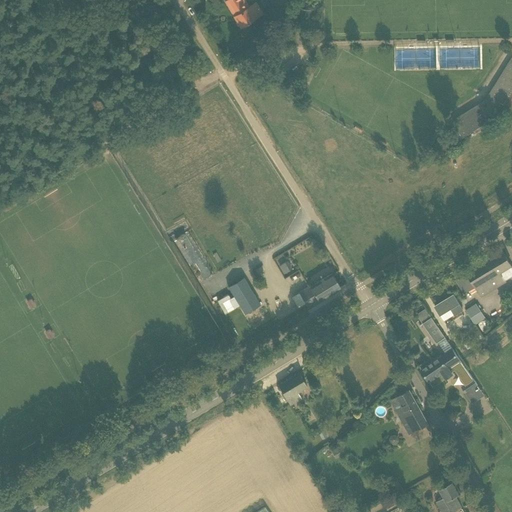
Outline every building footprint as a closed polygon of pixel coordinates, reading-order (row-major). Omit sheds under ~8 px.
[(255,2),(249,6),(245,0),(226,0),(225,1),(235,15),(234,16),(241,27),(262,13),(255,2)] [(511,87),(511,86),(497,62),(496,60),(496,59),(496,58),(496,56),(496,55),(496,53),(496,52),(497,50),(497,49),(511,25),(511,0),(477,0),(468,16),(467,17),(466,17),(465,18),(464,18),(463,19),(462,19),(461,19),(460,19),(459,19),(458,18),(457,18),(456,17),(455,16),(445,0),(424,0),(413,7),(447,63),(444,64),(463,96),(466,95),(475,109),(511,87)] [(311,18),(312,10),(302,9),(302,18),(311,18)] [(456,280),(464,293),(476,287),(481,296),(506,281),(504,279),(511,275),(511,273),(511,266),(511,265),(503,251),(467,273),(456,280)] [(305,303),(307,307),(339,287),(330,272),(292,296),(298,306),(305,303)] [(244,276),(226,286),(230,293),(218,299),(225,313),(239,305),(243,313),(259,305),(244,276)] [(444,321),(454,315),(455,316),(464,310),(460,304),(454,294),(434,306),(440,316),(441,315),(444,321)] [(475,324),(485,318),(476,304),(466,310),(475,324)] [(420,320),(423,323),(431,317),(429,314),(420,320)] [(465,384),(461,386),(467,395),(479,387),(473,378),(472,379),(460,360),(453,349),(440,357),(421,370),(432,386),(444,378),(445,379),(452,374),(451,373),(455,370),(465,384)] [(307,386),(298,372),(278,385),(290,405),(301,398),(297,392),(307,386)] [(429,424),(410,389),(397,396),(402,406),(396,409),(409,434),(429,424)] [(322,439),(327,437),(323,430),(319,433),(322,439)] [(341,446),(332,451),(335,458),(345,453),(341,446)] [(393,489),(400,486),(395,477),(389,481),(393,489)] [(461,493),(454,481),(439,489),(444,497),(437,501),(442,511),(452,511),(462,507),(455,496),(461,493)]
